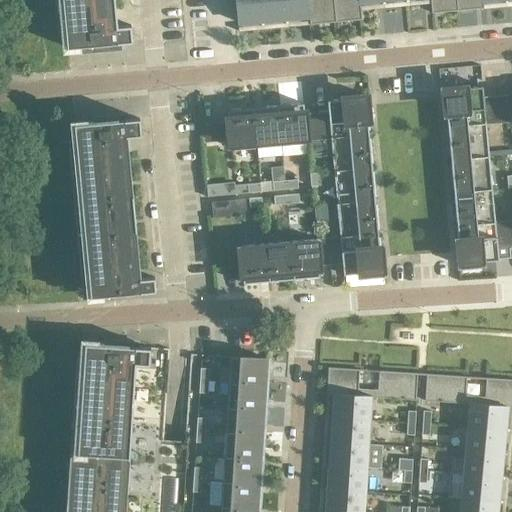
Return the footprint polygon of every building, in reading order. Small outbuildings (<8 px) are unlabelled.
[(119,43),(133,42),(132,25),(110,27),(107,0),(55,0),(59,34),(67,33),(68,48),(95,45),(95,50),(119,47),(119,43)] [(262,21),(259,0),(235,0),(238,23),(262,21)] [(283,0),(259,0),(262,21),(286,19),(283,0)] [(310,16),(307,0),(283,0),(286,19),(309,16),(310,16)] [(307,0),(310,16),(309,16),(310,25),(336,23),(334,0),(307,0)] [(334,0),(336,23),(362,20),(360,2),(360,0),(334,0)] [(430,0),(432,14),(459,11),(457,0),(430,0)] [(457,0),(459,11),(484,9),(483,0),(457,0)] [(448,122),(447,122),(447,123),(448,123),(449,127),(486,123),(487,124),(499,123),(496,95),(484,97),(483,86),(445,89),(447,112),(446,112),(446,113),(447,112),(448,122)] [(508,94),(496,95),(499,123),(511,122),(508,94)] [(369,130),(370,130),(370,129),(369,129),(368,120),(369,120),(369,119),(368,119),(366,97),(328,100),(329,111),(317,112),(320,140),(332,138),(370,134),(369,130)] [(281,105),(281,104),(280,104),(280,105),(279,105),(282,143),(308,141),(305,114),(304,103),(287,105),(287,103),(286,103),(286,105),(281,105)] [(255,107),(254,108),(258,145),(282,143),(279,105),(262,107),(262,106),(262,107),(256,107),(256,106),(255,106),(255,107)] [(245,108),(228,110),(232,148),(258,145),(254,108),(252,108),(252,107),(251,107),(251,108),(246,108),(245,107),(245,108)] [(308,141),(320,140),(317,112),(305,114),(308,141)] [(77,139),(69,140),(75,205),(83,204),(84,213),(77,214),(77,212),(76,212),(78,236),(86,235),(87,244),(80,245),(80,243),(79,243),(83,285),(90,285),(91,297),(157,290),(156,277),(134,279),(121,137),(142,135),(141,118),(75,124),(77,139)] [(202,135),(221,133),(220,121),(201,123),(202,135)] [(451,156),(452,160),(490,156),(487,124),(486,123),(449,127),(449,131),(448,131),(448,132),(449,132),(451,155),(450,155),(450,156),(451,156)] [(332,138),(335,171),(373,167),(372,163),(373,163),(373,162),(372,162),(370,139),(371,139),(371,138),(370,138),(370,134),(332,138)] [(454,189),(455,193),(493,189),(490,156),(452,160),(452,164),(451,164),(451,165),(452,165),(454,188),(453,188),(453,189),(454,189)] [(375,196),(377,196),(376,195),(375,195),(373,172),(374,172),(374,171),(373,171),(373,167),(335,171),(338,204),(376,200),(375,196)] [(310,174),(311,186),(319,185),(318,173),(310,174)] [(297,180),(286,181),(287,190),(298,189),(297,180)] [(287,190),(286,181),(273,183),(273,191),(287,190)] [(249,193),(261,192),(260,184),(248,185),(249,193)] [(457,221),(458,226),(496,222),(496,221),(493,189),(455,193),(455,197),(454,197),(454,198),(455,197),(457,221),(456,221),(456,222),(457,221)] [(288,204),(288,205),(299,204),(298,195),(287,196),(288,204)] [(275,206),(288,205),(287,196),(274,197),(275,206)] [(250,208),(262,207),(262,198),(249,199),(250,208)] [(338,204),(341,236),(341,237),(379,233),(378,229),(380,229),(380,228),(378,228),(376,205),(377,205),(377,204),(376,204),(376,200),(338,204)] [(238,201),(214,203),(216,219),(239,216),(238,201)] [(458,230),(457,230),(457,231),(458,231),(459,240),(458,240),(458,241),(459,241),(461,263),(499,259),(498,249),(510,248),(508,220),(496,221),(496,222),(458,226),(458,230)] [(343,263),(344,274),(382,270),(380,248),(382,248),(381,247),(380,247),(379,238),(381,238),(380,237),(379,237),(379,233),(341,237),(341,236),(329,237),(331,264),(343,263)] [(320,266),(331,264),(329,237),(317,238),(320,266)] [(317,238),(291,241),(295,278),(297,278),(297,279),(297,278),(303,278),(303,279),(304,279),(304,278),(321,276),(320,266),(317,238)] [(272,281),(272,282),(273,282),(273,281),(278,280),(279,281),(279,280),(295,278),(291,241),(267,243),(270,281),(272,281)] [(269,281),(270,281),(267,243),(241,245),(244,283),(261,282),(261,283),(262,283),(262,281),(268,281),(268,282),(269,282),(269,281)] [(136,364),(150,364),(151,348),(86,344),(85,359),(77,358),(66,511),(126,511),(127,498),(136,364)] [(232,356),(230,381),(268,384),(269,359),(232,356)] [(201,368),(200,381),(209,381),(209,369),(201,368)] [(335,395),(372,397),(372,398),(416,401),(418,374),(379,371),(378,390),(359,389),(360,370),(328,368),(327,394),(335,395)] [(506,408),(511,408),(511,379),(486,378),(485,397),(465,396),(466,377),(427,374),(425,401),(470,405),(506,408)] [(208,393),(209,381),(200,381),(199,393),(208,393)] [(266,409),(268,384),(230,381),(228,406),(266,409)] [(335,395),(334,418),(371,421),(371,416),(372,398),(372,397),(335,395)] [(470,405),(467,428),(504,431),(506,408),(470,405)] [(228,406),(227,431),(264,434),(266,409),(228,406)] [(413,411),(412,423),(420,423),(421,411),(413,411)] [(437,411),(429,411),(428,423),(436,423),(437,411)] [(198,418),(197,430),(205,431),(206,418),(198,418)] [(371,421),(334,418),(332,442),(369,445),(371,421)] [(419,435),(420,423),(412,423),(411,435),(419,435)] [(436,423),(428,423),(427,435),(435,435),(436,423)] [(465,452),(502,455),(504,431),(467,428),(465,452)] [(205,443),(205,431),(197,430),(196,442),(205,443)] [(263,459),(264,434),(227,431),(225,457),(263,459)] [(165,462),(180,463),(181,441),(165,441),(165,462)] [(332,442),(331,466),(367,469),(369,445),(332,442)] [(465,452),(463,476),(500,479),(502,455),(465,452)] [(261,484),(263,459),(225,457),(223,482),(261,484)] [(426,458),(425,470),(433,471),(434,459),(426,458)] [(410,459),(409,471),(417,471),(418,459),(410,459)] [(366,493),(367,469),(331,466),(329,490),(366,493)] [(194,467),(194,480),(202,480),(203,468),(194,467)] [(432,483),(433,471),(425,470),(424,482),(432,483)] [(408,483),(416,483),(417,471),(409,471),(408,483)] [(461,500),(497,503),(500,479),(463,476),(461,500)] [(201,492),(202,480),(194,480),(193,492),(201,492)] [(223,482),(222,507),(259,509),(261,484),(223,482)] [(164,511),(178,511),(179,489),(165,489),(164,511)] [(329,490),(327,511),(364,511),(366,493),(329,490)] [(461,500),(459,511),(496,511),(497,503),(461,500)]
